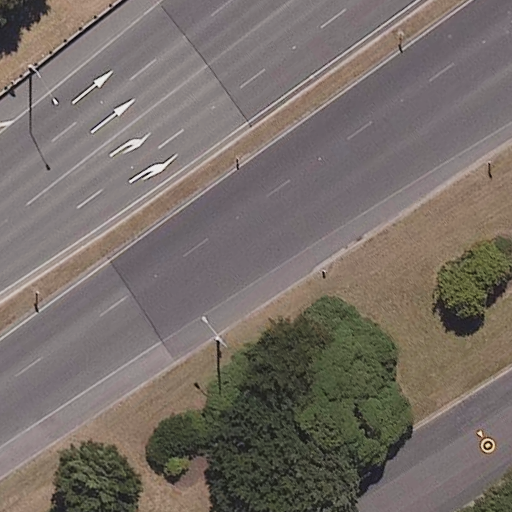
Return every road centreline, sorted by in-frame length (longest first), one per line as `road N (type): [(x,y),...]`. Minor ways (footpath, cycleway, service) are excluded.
road 1 (motorway): [(0,253),(359,0)]
road 2 (motorway): [(511,22),(203,243)]
road 3 (motorway): [(511,92),(370,181),(203,243)]
road 4 (motorway): [(0,179),(228,0)]
road 5 (motorway): [(203,243),(0,387)]
road 6 (residential): [(511,416),(361,511)]
